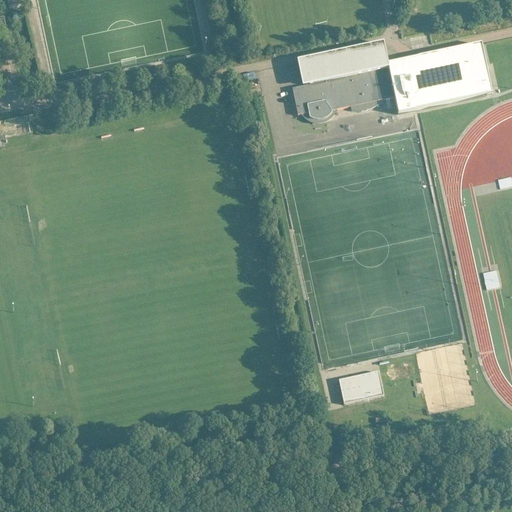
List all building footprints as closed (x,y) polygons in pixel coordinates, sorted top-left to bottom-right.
[(6,0),(9,9),(31,5),(30,0),(6,0)] [(383,44),(303,61),(309,87),(292,90),(298,117),(308,114),(309,120),(313,122),(317,122),(321,122),(325,121),(329,118),(331,115),(332,114),(331,113),(350,108),(351,112),(361,113),(369,111),(378,107),(377,103),(394,99),(388,70),(387,66),(388,66),(383,44)] [(388,66),(387,66),(388,70),(394,99),(397,116),(493,96),(483,46),(459,51),(455,52),(402,63),(398,64),(388,66)] [(385,108),(379,109),(381,123),(388,122),(385,108)] [(369,376),(338,382),(344,406),(383,398),(378,374),(369,376)]
